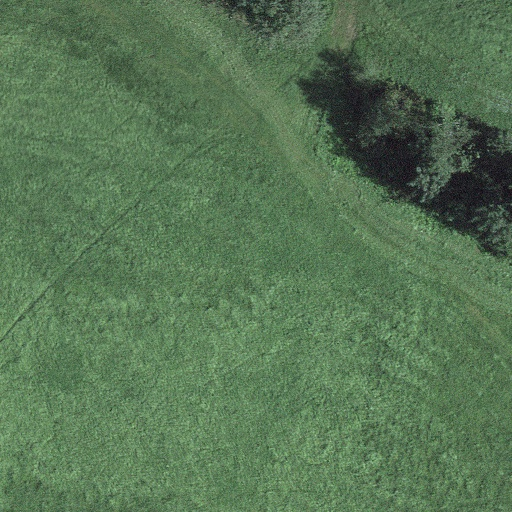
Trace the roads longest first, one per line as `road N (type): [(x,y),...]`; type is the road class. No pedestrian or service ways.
road 1 (track): [(409,242),(344,183),(100,0)]
road 2 (track): [(409,242),(511,367)]
